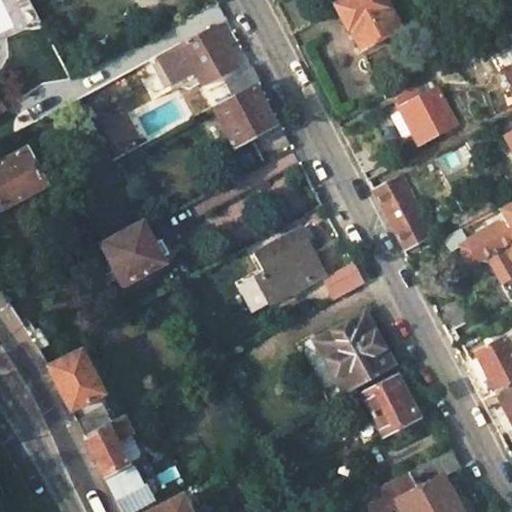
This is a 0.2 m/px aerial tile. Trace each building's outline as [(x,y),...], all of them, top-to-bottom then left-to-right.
[(313,0),(289,0),(275,8),(292,39),(325,22),(313,0)] [(333,6),(358,54),(398,32),(381,0),(336,0),(338,3),(333,6)] [(231,69),(209,27),(154,57),(169,84),(178,79),(180,82),(193,75),(199,86),(231,69)] [(511,48),(489,61),(511,102),(511,48)] [(255,80),(248,65),(221,81),(228,95),(247,84),(255,80)] [(207,107),(229,148),(270,126),(247,84),(228,95),(207,107)] [(434,88),(395,109),(415,146),(454,126),(434,88)] [(511,134),(503,140),(511,156),(511,134)] [(43,184),(28,155),(37,150),(31,139),(22,144),(24,150),(0,163),(0,207),(0,208),(43,184)] [(398,181),(373,194),(403,251),(428,237),(398,181)] [(511,204),(462,231),(478,263),(485,259),(500,284),(511,277),(511,204)] [(100,245),(121,285),(161,263),(140,224),(100,245)] [(329,271),(306,229),(256,257),(263,270),(250,277),(265,306),(329,271)] [(434,311),(445,332),(465,321),(454,300),(434,311)] [(389,369),(358,312),(292,348),(323,405),(389,369)] [(216,330),(209,317),(193,326),(200,339),(216,330)] [(511,334),(475,354),(495,393),(511,384),(511,334)] [(46,369),(67,411),(100,394),(78,351),(46,369)] [(391,375),(354,394),(377,438),(414,419),(391,375)] [(511,384),(495,393),(511,425),(511,384)] [(73,422),(81,437),(110,422),(103,406),(73,422)] [(140,453),(121,417),(110,422),(81,437),(101,475),(136,458),(140,453)] [(450,449),(356,499),(362,511),(370,511),(390,502),(395,511),(454,511),(437,478),(459,466),(450,449)] [(103,481),(119,511),(129,511),(146,503),(128,468),(103,481)] [(149,511),(185,511),(178,497),(149,511)]
